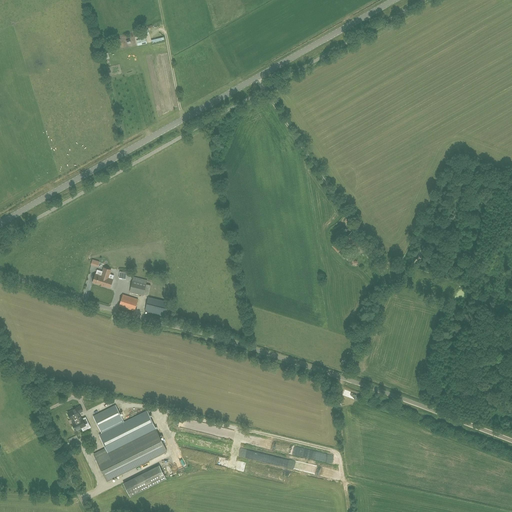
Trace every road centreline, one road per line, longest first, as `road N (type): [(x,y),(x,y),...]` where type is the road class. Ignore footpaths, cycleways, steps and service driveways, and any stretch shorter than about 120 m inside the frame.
road 1 (unclassified): [(511,441),(343,378),(0,273)]
road 2 (tertiary): [(394,0),(0,223)]
road 3 (unclassified): [(87,511),(0,337)]
